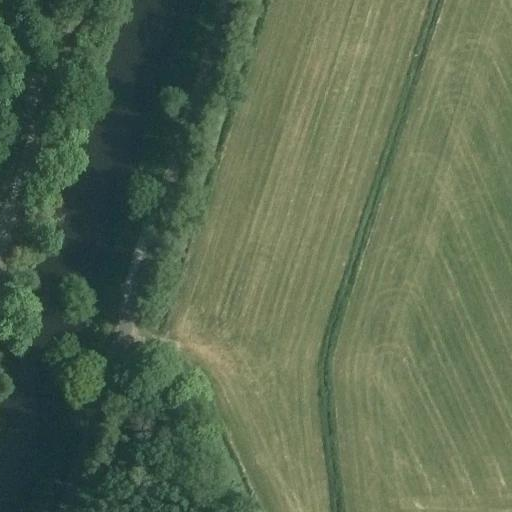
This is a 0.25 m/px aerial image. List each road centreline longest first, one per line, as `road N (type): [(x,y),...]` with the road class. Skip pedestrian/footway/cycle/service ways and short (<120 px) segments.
road 1 (unclassified): [(66,511),(226,0)]
road 2 (unclassified): [(0,235),(42,115),(24,73)]
